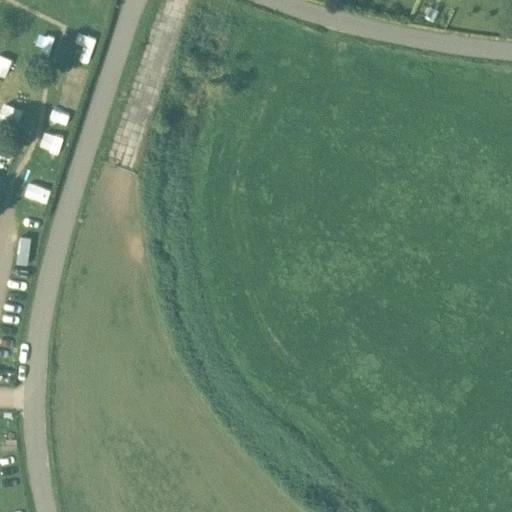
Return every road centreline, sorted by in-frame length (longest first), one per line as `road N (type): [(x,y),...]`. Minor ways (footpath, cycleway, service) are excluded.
road 1 (tertiary): [(39,511),(27,380),(35,331),(127,0)]
road 2 (tertiary): [(511,52),(429,46),(266,0)]
